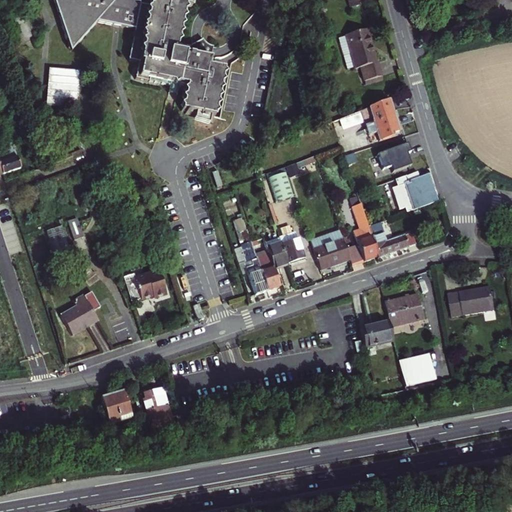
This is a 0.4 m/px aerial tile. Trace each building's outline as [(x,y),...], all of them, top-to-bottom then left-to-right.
[(145,5),(123,1),(122,0),(51,0),(72,53),(99,24),(115,28),(133,31),(128,61),(139,64),(136,80),(162,85),(170,86),(168,96),(173,97),(177,97),(179,89),(185,90),(180,112),(196,116),(194,125),(210,128),(211,119),(216,120),(223,71),(209,69),(210,62),(177,55),(179,47),(186,9),(193,10),(194,0),(152,0),(151,8),(145,7),(145,5)] [(355,0),(346,0),(349,9),(357,7),(355,0)] [(376,44),(372,28),(339,36),(348,70),(355,68),(359,86),(382,81),(376,54),(373,44),(376,44)] [(189,49),(179,47),(177,55),(210,62),(212,55),(213,49),(203,43),(200,44),(197,45),(189,49)] [(50,69),(49,103),(80,105),(81,70),(50,69)] [(390,135),(397,133),(396,128),(389,109),(387,102),(368,109),(373,122),(365,124),(369,135),(376,133),(380,143),(391,139),(390,135)] [(368,109),(361,112),(365,124),(373,122),(368,109)] [(0,176),(2,176),(21,169),(14,150),(5,154),(0,138),(0,176)] [(405,145),(375,156),(380,171),(388,168),(390,173),(408,167),(406,159),(404,155),(408,154),(405,145)] [(315,159),(285,170),(289,180),(299,176),(298,172),(317,164),(315,159)] [(402,209),(405,215),(435,207),(430,193),(426,180),(424,177),(417,179),(415,173),(392,181),(395,188),(389,190),(397,211),(402,209)] [(295,199),(286,176),(269,183),(278,206),(295,199)] [(364,192),(356,195),(360,205),(362,212),(370,209),(364,192)] [(376,259),(369,238),(371,237),(367,226),(362,212),(360,205),(351,208),(362,240),(356,243),(358,248),(346,252),(348,258),(351,268),(366,262),(376,259)] [(62,231),(55,213),(46,217),(54,235),(62,231)] [(76,240),(86,237),(79,218),(69,221),(76,240)] [(243,219),(236,221),(241,242),(249,240),(243,219)] [(40,223),(27,229),(35,250),(49,243),(40,223)] [(367,226),(371,237),(378,258),(405,249),(415,245),(411,234),(385,243),(381,233),(378,223),(367,226)] [(348,258),(346,252),(342,241),(339,232),(311,241),(321,271),(338,265),(337,262),(341,260),(348,258)] [(258,243),(264,260),(258,262),(268,293),(274,291),(281,289),(277,279),(268,251),(264,240),(258,243)] [(281,246),(283,253),(297,249),(295,242),(281,246)] [(252,246),(246,248),(249,256),(255,254),(252,246)] [(284,277),(290,274),(290,273),(283,253),(281,246),(268,251),(277,279),(284,277)] [(301,269),(308,267),(301,248),(297,249),(283,253),(290,273),(301,269)] [(262,296),(268,293),(258,262),(255,254),(249,256),(253,269),(247,271),(256,297),(262,296)] [(134,277),(133,273),(120,277),(129,301),(146,295),(151,293),(152,296),(166,291),(157,269),(134,277)] [(426,312),(420,288),(405,292),(383,298),(387,316),(389,323),(426,312)] [(490,288),(473,292),(472,288),(467,289),(446,293),(450,316),(494,308),(490,288)] [(97,307),(89,293),(81,298),(89,311),(97,307)] [(94,326),(97,324),(89,311),(81,298),(81,296),(69,303),(73,310),(61,318),(73,339),(94,326)] [(372,320),(360,323),(364,343),(392,335),(389,323),(387,316),(372,320)] [(433,375),(427,352),(398,359),(402,377),(404,382),(433,375)] [(170,418),(160,387),(150,390),(140,393),(150,424),(170,418)] [(131,418),(124,390),(111,394),(100,397),(108,424),(131,418)]
